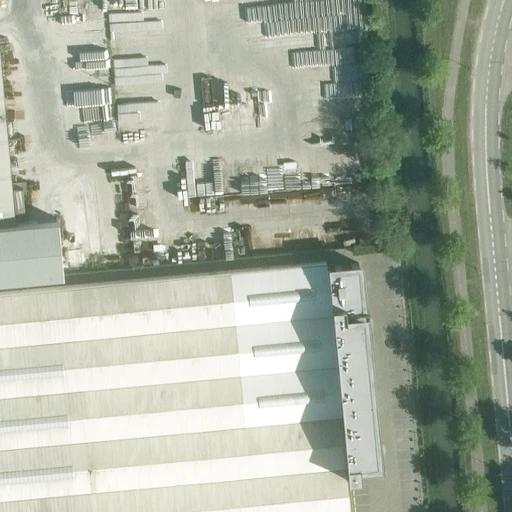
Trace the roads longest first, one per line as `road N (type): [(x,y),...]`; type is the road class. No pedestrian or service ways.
road 1 (unknown): [(19,0),(46,116),(62,143),(75,159),(117,161),(177,152),(188,129),(198,80),(195,16),(186,0)]
road 2 (tertiary): [(511,402),(487,145),(488,65),(503,0)]
road 3 (unknown): [(381,295),(385,511)]
